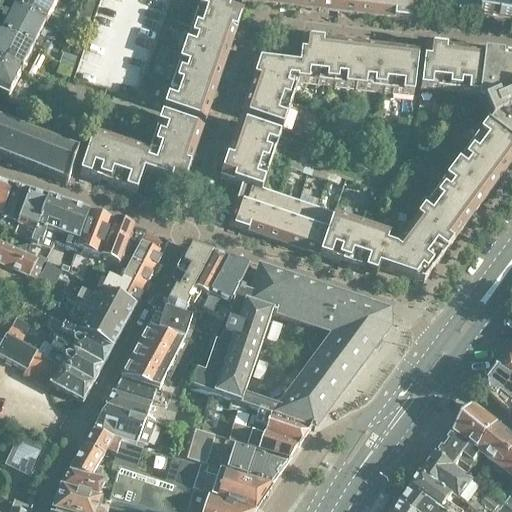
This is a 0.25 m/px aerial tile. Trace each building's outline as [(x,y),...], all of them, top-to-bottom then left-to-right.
[(13,0),(9,9),(46,27),(58,3),(51,0),(13,0)] [(100,0),(73,81),(95,88),(93,94),(112,100),(114,94),(137,102),(170,0),(100,0)] [(280,0),(280,7),(299,9),(300,0),(280,0)] [(320,0),(300,0),(299,9),(319,12),(320,0)] [(340,0),(320,0),(319,12),(339,14),(340,0)] [(361,0),(340,0),(339,14),(359,17),(361,0)] [(380,0),(361,0),(359,17),(378,19),(380,0)] [(380,0),(378,19),(393,21),(393,19),(397,20),(399,0),(380,0)] [(399,0),(397,20),(416,22),(418,0),(399,0)] [(458,0),(458,8),(477,9),(477,0),(458,0)] [(511,0),(481,0),(479,14),(493,16),(499,17),(511,19),(511,0)] [(201,1),(194,20),(236,35),(236,34),(235,34),(242,15),(201,1)] [(94,7),(80,3),(76,13),(90,17),(94,7)] [(9,9),(0,25),(0,35),(33,52),(41,55),(49,39),(42,36),(46,27),(9,9)] [(90,18),(76,13),(73,23),(87,27),(90,18)] [(194,20),(188,38),(230,53),(236,35),(194,20)] [(0,65),(21,76),(33,52),(0,35),(0,65)] [(188,38),(182,56),(224,71),(230,53),(188,38)] [(323,44),(300,41),(299,55),(300,55),(298,69),(297,85),(317,88),(323,44)] [(342,46),(323,44),(317,88),(336,90),(342,46)] [(342,46),(336,90),(355,92),(361,49),(342,46)] [(445,50),(426,48),(420,92),(440,94),(445,50)] [(380,51),(361,49),(355,92),(374,94),(380,51)] [(464,53),(445,50),(440,94),(459,97),(464,53)] [(399,54),(380,51),(374,94),(394,96),(399,54)] [(484,56),(464,53),(459,97),(478,99),(484,56)] [(76,59),(63,54),(60,64),(73,69),(76,59)] [(399,54),(394,96),(413,99),(418,56),(399,54)] [(182,56),(176,75),(218,89),(218,90),(224,71),(182,56)] [(488,128),(511,145),(511,59),(484,56),(477,104),(484,105),(491,124),(488,128)] [(73,69),(60,64),(59,64),(56,75),(69,79),(73,69)] [(0,95),(8,99),(10,95),(11,96),(21,76),(0,65),(0,95)] [(260,65),(255,80),(294,93),(297,85),(298,69),(260,65)] [(176,75),(170,93),(212,108),(218,89),(176,75)] [(253,82),(248,99),(288,112),(294,93),(255,80),(254,83),(253,82)] [(212,108),(170,93),(164,111),(206,126),(212,108)] [(288,112),(248,99),(241,117),(282,131),(288,112)] [(45,106),(41,117),(55,122),(59,111),(45,106)] [(202,132),(162,119),(156,137),(195,150),(202,132)] [(397,120),(396,128),(407,129),(408,121),(397,120)] [(0,159),(67,185),(78,154),(0,124),(0,159)] [(239,124),(232,142),(274,156),(280,138),(239,124)] [(511,145),(488,128),(486,127),(475,142),(510,167),(511,164),(511,145)] [(113,143),(93,136),(80,177),(98,183),(113,143)] [(156,137),(150,155),(189,167),(195,150),(156,137)] [(274,156),(232,142),(226,159),(228,160),(227,161),(267,174),(274,156)] [(510,167),(475,142),(464,157),(498,183),(510,167)] [(131,149),(113,143),(98,183),(117,190),(131,149)] [(311,148),(304,146),(299,160),(307,162),(311,148)] [(131,149),(117,190),(136,196),(143,175),(150,155),(131,149)] [(189,167),(150,155),(143,175),(182,188),(189,167)] [(498,183),(464,157),(453,172),(487,198),(498,183)] [(267,174),(227,161),(220,182),(233,186),(233,185),(242,188),(260,194),(267,174)] [(305,167),(291,162),(288,170),(302,175),(305,167)] [(328,175),(315,170),(312,178),(326,182),(328,175)] [(487,198),(453,172),(441,187),(475,214),(487,198)] [(342,180),(328,175),(326,182),(339,187),(342,180)] [(0,182),(0,215),(1,216),(12,187),(0,182)] [(284,184),(279,200),(265,241),(283,247),(297,205),(288,203),(293,188),(284,184)] [(1,216),(0,217),(0,228),(15,234),(17,228),(29,193),(12,187),(1,216)] [(475,214),(441,187),(429,202),(464,229),(475,214)] [(246,234),(260,194),(242,188),(228,227),(246,234)] [(17,228),(34,234),(35,234),(37,229),(47,200),(29,193),(17,228)] [(260,194),(246,234),(248,234),(248,235),(265,241),(279,200),(260,194)] [(47,200),(37,229),(35,234),(34,234),(30,245),(37,247),(39,243),(42,244),(51,248),(57,236),(68,208),(47,200)] [(464,229),(429,202),(418,217),(452,244),(464,229)] [(315,211),(297,205),(283,247),(301,254),(315,211)] [(68,208),(57,236),(54,244),(65,248),(76,252),(76,251),(79,243),(89,215),(68,208)] [(315,211),(301,254),(319,260),(320,258),(334,217),(315,211)] [(79,243),(76,251),(99,259),(113,224),(89,215),(79,243)] [(352,223),(334,217),(320,258),(338,265),(352,223)] [(418,217),(405,234),(441,260),(452,244),(418,217)] [(370,229),(352,223),(338,265),(357,271),(370,229)] [(113,224),(99,259),(99,260),(119,267),(123,258),(126,250),(132,235),(133,231),(113,224)] [(390,236),(370,229),(357,271),(375,277),(378,269),(386,247),(390,236)] [(405,234),(394,249),(429,275),(441,260),(405,234)] [(143,239),(141,246),(163,254),(167,243),(148,236),(147,240),(143,239)] [(0,242),(0,264),(16,272),(24,253),(10,247),(0,242)] [(20,246),(19,249),(27,252),(29,245),(26,244),(20,246)] [(123,258),(131,262),(132,263),(133,262),(154,271),(163,254),(141,246),(139,245),(135,254),(126,250),(123,258)] [(394,249),(386,247),(378,269),(423,284),(429,275),(394,249)] [(139,349),(120,382),(156,393),(159,394),(164,383),(169,385),(189,347),(197,322),(187,318),(186,318),(186,315),(185,314),(190,304),(188,302),(212,256),(196,251),(192,249),(189,254),(162,304),(158,314),(157,314),(148,332),(139,349)] [(24,253),(16,272),(29,277),(37,282),(39,278),(41,275),(38,273),(41,268),(35,265),(38,260),(24,253)] [(35,265),(42,268),(45,259),(39,256),(38,260),(35,265)] [(228,262),(212,256),(188,302),(190,304),(194,307),(201,296),(207,300),(228,262)] [(120,282),(122,279),(144,289),(154,271),(133,262),(132,263),(131,262),(123,258),(119,267),(118,267),(116,270),(118,271),(114,279),(120,282)] [(228,262),(207,300),(202,313),(211,318),(218,305),(229,310),(231,304),(237,293),(247,273),(248,269),(228,262)] [(41,275),(39,278),(54,287),(62,274),(47,265),(41,275)] [(244,399),(240,409),(257,415),(309,433),(312,430),(314,432),(389,331),(388,316),(258,272),(256,277),(255,276),(248,297),(253,299),(250,308),(272,316),(271,317),(276,319),(275,321),(308,332),(305,340),(309,352),(316,357),(276,410),(244,399)] [(108,276),(101,292),(115,299),(115,298),(134,308),(144,289),(122,279),(120,282),(114,279),(108,276)] [(91,310),(125,328),(135,308),(134,308),(115,298),(115,299),(101,292),(93,288),(88,297),(68,287),(63,296),(68,298),(69,297),(77,301),(76,302),(91,310)] [(244,306),(250,308),(253,299),(248,297),(244,295),(243,298),(238,296),(239,293),(237,293),(231,304),(233,305),(218,347),(214,346),(204,377),(196,375),(189,390),(212,399),(244,306)] [(68,318),(82,326),(78,333),(81,335),(98,343),(99,343),(99,344),(111,350),(111,348),(113,349),(112,350),(115,345),(125,328),(91,310),(76,302),(77,301),(69,297),(65,303),(73,307),(68,318)] [(244,306),(212,399),(240,409),(244,399),(271,317),(272,316),(250,308),(244,306)] [(52,332),(49,339),(102,369),(110,354),(112,350),(113,349),(111,348),(111,350),(99,344),(99,343),(98,343),(81,335),(78,333),(78,334),(50,320),(49,322),(47,325),(48,329),(52,332)] [(29,328),(16,321),(12,328),(26,336),(28,332),(29,328)] [(7,337),(0,348),(0,358),(26,373),(35,378),(42,368),(47,360),(37,355),(37,353),(21,344),(26,336),(12,328),(7,337)] [(213,339),(201,333),(198,338),(202,340),(189,366),(197,371),(213,339)] [(60,368),(92,386),(102,369),(49,339),(46,337),(37,353),(37,355),(47,360),(60,368)] [(57,376),(50,388),(82,405),(92,386),(60,368),(47,360),(42,368),(49,372),(47,376),(51,377),(52,374),(57,376)] [(511,361),(511,362),(503,373),(504,374),(503,375),(511,380),(511,361)] [(489,388),(490,390),(490,394),(491,396),(492,395),(511,412),(511,411),(511,380),(503,375),(504,374),(503,373),(502,374),(501,374),(500,375),(498,378),(490,388),(489,388)] [(120,382),(113,396),(151,407),(164,411),(169,398),(156,393),(120,382)] [(113,396),(105,409),(146,421),(147,422),(164,427),(164,426),(171,428),(178,405),(168,402),(164,411),(151,407),(113,396)] [(475,408),(454,435),(465,444),(471,449),(469,451),(465,457),(474,464),(481,456),(479,454),(500,427),(475,408)] [(147,422),(105,409),(92,434),(120,444),(135,450),(145,454),(156,425),(147,422)] [(243,432),(263,438),(296,450),(297,450),(309,433),(257,415),(256,421),(247,418),(243,432)] [(511,453),(511,437),(500,427),(479,454),(481,456),(499,470),(511,453)] [(173,458),(172,460),(205,469),(214,441),(183,432),(180,441),(183,442),(181,449),(177,459),(173,458)] [(246,452),(257,455),(257,456),(282,463),(283,462),(287,464),(288,463),(296,450),(263,438),(243,432),(242,432),(237,447),(246,450),(246,452)] [(40,484),(56,448),(21,433),(16,443),(21,445),(17,452),(17,459),(19,465),(22,469),(25,472),(32,475),(30,480),(40,484)] [(92,434),(84,448),(106,455),(106,454),(116,458),(120,444),(92,434)] [(454,435),(439,457),(455,470),(459,464),(470,473),(475,465),(474,464),(465,457),(469,451),(471,449),(465,444),(454,435)] [(120,444),(113,466),(129,471),(135,450),(120,444)] [(181,449),(172,446),(169,457),(173,458),(177,459),(181,449)] [(84,448),(70,473),(92,479),(99,481),(103,469),(98,468),(106,455),(84,448)] [(225,476),(245,482),(269,490),(270,490),(286,468),(282,465),(281,467),(253,459),(224,449),(216,472),(226,475),(225,476)] [(511,453),(499,470),(511,480),(511,453)] [(439,457),(424,477),(455,499),(460,504),(470,511),(471,511),(500,511),(505,506),(475,485),(455,470),(439,457)] [(165,484),(192,494),(246,511),(255,511),(267,494),(269,490),(245,482),(225,476),(226,475),(216,472),(205,469),(172,460),(165,484)] [(116,475),(108,502),(113,504),(113,503),(136,510),(143,511),(246,511),(192,494),(165,484),(147,479),(147,478),(129,471),(113,466),(111,465),(109,473),(116,475)] [(70,473),(61,489),(98,499),(105,483),(99,481),(92,479),(70,473)] [(424,477),(413,493),(439,511),(455,511),(449,507),(455,499),(424,477)] [(96,511),(100,501),(98,500),(98,499),(61,489),(53,511),(96,511)] [(439,511),(413,493),(402,506),(410,511),(471,511),(470,511),(468,511),(439,511)] [(10,511),(30,511),(31,510),(14,502),(13,505),(11,505),(10,507),(12,508),(10,511)] [(511,511),(511,504),(508,502),(505,506),(500,511),(511,511)]
